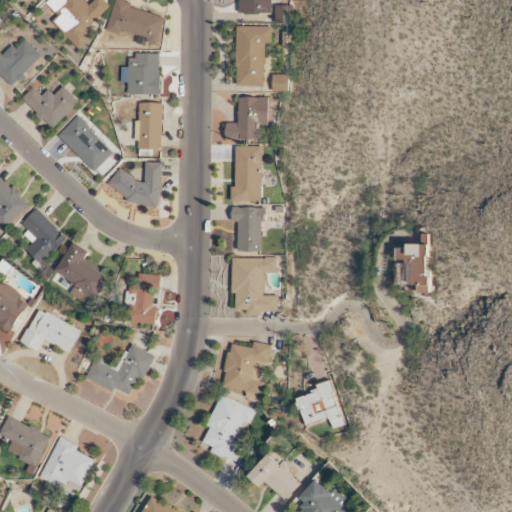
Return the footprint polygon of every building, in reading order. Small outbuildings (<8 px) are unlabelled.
[(95,0),(90,5),(84,0),(49,0),(46,3),(59,16),(53,21),(81,50),(94,38),(87,30),(111,7),(104,0),(95,0)] [(166,18),(130,8),(131,3),(119,0),(115,0),(107,31),(120,35),(122,31),(149,39),(148,43),(158,46),(166,18)] [(272,0),(240,0),(240,12),(272,13),(272,0)] [(293,7),(276,7),(276,23),(292,23),(293,7)] [(264,87),(264,43),(271,43),(271,27),(237,27),(237,86),(264,87)] [(289,33),(281,33),(282,46),(289,46),(289,33)] [(42,56),(25,40),(15,50),(11,46),(2,55),(0,53),(0,74),(13,87),(42,56)] [(128,95),(160,95),(161,55),(128,55),(128,69),(122,68),(122,83),(128,83),(128,95)] [(288,75),(272,75),(273,92),(289,92),(288,75)] [(54,96),(48,90),(42,96),(33,88),(22,99),(53,129),(79,102),(63,87),(54,96)] [(269,98),(239,97),(238,123),(226,123),(226,140),(258,141),(259,125),(268,126),(269,98)] [(163,103),(139,103),(138,121),(137,121),(136,149),(162,150),(163,103)] [(96,172),(114,151),(76,117),(58,137),(96,172)] [(262,147),(236,147),(236,187),(232,187),(232,201),(263,201),(262,147)] [(162,163),(145,163),(145,177),(113,176),(113,190),(127,191),(126,205),(160,206),(162,163)] [(29,205),(0,177),(0,223),(6,229),(29,205)] [(238,222),(238,252),(262,252),(263,208),(232,208),(232,222),(238,222)] [(26,250),(42,265),(67,239),(36,209),(19,227),(34,242),(26,250)] [(111,278),(84,262),(90,252),(74,242),(56,272),(76,284),(70,293),(85,302),(89,296),(97,301),(111,278)] [(430,245),(407,244),(407,249),(397,248),(397,260),(411,261),(410,284),(419,285),(419,293),(428,293),(430,245)] [(232,258),(232,294),(236,294),(236,310),(247,310),(247,313),(277,313),(277,296),(264,296),(264,274),(276,274),(276,259),(232,258)] [(157,324),(158,307),(155,307),(158,275),(139,274),(138,285),(130,284),(129,294),(134,294),(132,322),(157,324)] [(0,320),(14,329),(30,301),(0,283),(0,320)] [(43,340),(70,354),(82,331),(38,309),(21,343),(38,352),(43,340)] [(223,387),(246,391),(245,398),(258,401),(262,382),(270,345),(253,342),(252,348),(231,344),(223,387)] [(86,379),(115,392),(116,389),(130,396),(138,378),(144,381),(155,356),(130,344),(119,370),(95,359),(86,379)] [(344,425),(330,381),(316,385),(318,391),(297,398),(306,426),(329,418),(333,429),(344,425)] [(248,447),(234,442),(242,421),(250,425),(256,410),(221,395),(208,427),(210,428),(204,443),(213,447),(211,452),(240,464),(248,447)] [(38,466),(51,436),(8,417),(0,433),(0,435),(12,441),(7,453),(38,466)] [(79,446),(59,437),(41,478),(57,486),(61,478),(82,487),(95,460),(77,452),(79,446)] [(302,484),(270,455),(250,477),(262,488),(266,483),(286,501),(302,484)] [(346,511),(342,508),(348,501),(334,489),(331,493),(315,480),(300,498),(307,504),(299,511),(346,511)] [(143,511),(177,511),(152,497),(143,511)]
